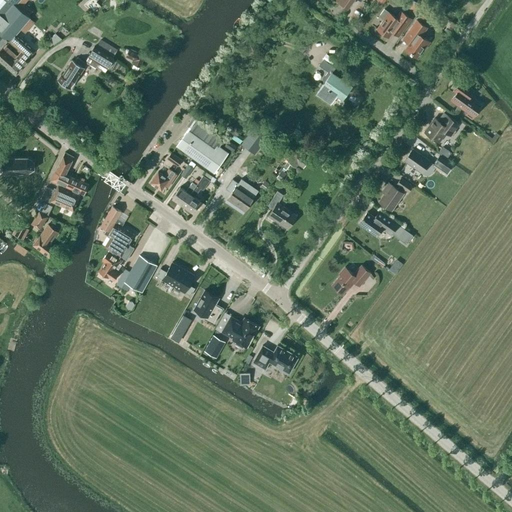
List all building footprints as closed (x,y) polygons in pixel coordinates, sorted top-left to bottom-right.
[(0,0),(0,32),(1,34),(0,35),(0,51),(3,48),(5,49),(6,48),(5,47),(30,18),(28,16),(23,11),(15,5),(19,0),(0,0)] [(28,0),(19,0),(15,5),(23,11),(28,16),(32,11),(24,4),(28,0)] [(111,0),(111,8),(119,9),(120,0),(111,0)] [(336,0),(348,8),(353,0),(336,0)] [(409,8),(416,13),(420,7),(413,3),(409,8)] [(430,12),(423,7),(417,15),(424,20),(430,12)] [(377,29),(389,38),(392,33),(398,37),(411,19),(401,12),(396,18),(388,12),(382,19),(384,20),(377,29)] [(423,48),(425,49),(430,42),(421,36),(427,28),(417,20),(403,40),(409,44),(405,49),(417,58),(423,48)] [(55,34),(49,41),(53,45),(62,39),(55,34)] [(11,43),(21,52),(17,57),(7,68),(16,76),(32,58),(30,56),(35,50),(26,42),(26,43),(23,40),(24,40),(18,35),(11,43)] [(95,48),(90,57),(89,58),(89,59),(87,62),(91,64),(94,61),(106,69),(113,58),(112,58),(117,50),(100,40),(95,48)] [(242,50),(247,60),(259,54),(254,44),(242,50)] [(0,51),(0,61),(7,68),(17,57),(6,48),(5,49),(3,48),(0,51)] [(126,56),(135,60),(133,64),(140,67),(144,56),(129,50),(126,56)] [(84,67),(87,64),(77,57),(74,61),(72,60),(62,76),(61,75),(57,81),(70,89),(84,68),(84,67)] [(337,96),(342,100),(351,87),(332,73),(335,69),(323,60),(319,66),(330,75),(316,95),(330,105),(337,96)] [(125,85),(136,91),(139,85),(129,79),(125,85)] [(473,117),(480,107),(475,103),(477,100),(471,96),(474,91),(461,81),(455,89),(458,91),(451,101),(457,106),(461,108),(473,117)] [(461,108),(457,106),(452,113),(456,116),(461,108)] [(445,133),(450,137),(459,124),(446,115),(441,122),(435,118),(425,132),(439,142),(445,133)] [(214,171),(228,153),(218,146),(224,138),(196,117),(187,130),(188,130),(177,145),(214,171)] [(255,152),(251,149),(262,134),(252,127),(246,136),(252,140),(247,147),(246,146),(235,162),(244,169),(255,152)] [(429,174),(431,174),(436,167),(446,174),(452,165),(439,156),(434,164),(412,149),(404,161),(422,173),(424,174),(425,175),(426,175),(428,175),(429,174)] [(298,166),(303,169),(309,160),(295,151),(286,162),(286,163),(289,165),(295,169),(298,166)] [(58,184),(66,187),(71,177),(66,174),(74,157),(65,152),(60,162),(51,180),(58,184)] [(168,159),(178,166),(182,161),(172,153),(168,159)] [(0,173),(27,172),(34,169),(34,162),(28,158),(0,158),(0,173)] [(180,176),(186,179),(193,169),(187,166),(180,176)] [(164,176),(158,172),(150,182),(161,190),(164,186),(167,188),(177,174),(169,168),(164,176)] [(454,174),(459,177),(463,171),(458,168),(454,174)] [(281,170),(276,178),(283,182),(287,175),(281,170)] [(205,172),(196,185),(183,205),(193,212),(200,201),(194,197),(201,188),(203,190),(210,180),(209,180),(211,176),(205,172)] [(66,187),(84,195),(89,185),(83,182),(85,180),(80,177),(79,180),(71,177),(66,187)] [(412,186),(401,178),(397,184),(400,186),(397,189),(388,183),(384,189),(386,191),(379,202),(392,211),(404,193),(403,193),(405,190),(408,192),(412,186)] [(247,184),(240,179),(238,183),(233,179),(226,189),(232,192),(227,199),(235,204),(245,211),(254,197),(243,190),(247,184)] [(264,181),(259,188),(265,191),(269,184),(264,181)] [(172,198),(183,205),(196,185),(192,182),(186,191),(180,187),(172,198)] [(73,211),(77,201),(80,194),(58,185),(55,191),(46,187),(41,198),(50,203),(51,202),(63,206),(73,211)] [(268,217),(287,230),(296,216),(278,203),(283,195),(277,191),(268,206),(273,209),(268,217)] [(110,238),(105,247),(109,249),(108,251),(112,253),(114,252),(119,256),(127,260),(134,248),(128,245),(134,235),(118,225),(115,223),(121,212),(112,206),(100,226),(107,230),(104,234),(110,238)] [(31,224),(40,229),(48,217),(39,212),(31,224)] [(397,226),(379,213),(375,218),(367,212),(359,224),(377,236),(382,229),(391,235),(397,226)] [(12,232),(20,237),(26,228),(18,223),(12,232)] [(33,245),(49,258),(56,248),(47,242),(56,230),(48,225),(47,227),(38,238),(36,237),(34,240),(35,242),(33,245)] [(112,253),(108,251),(108,252),(102,260),(105,262),(98,271),(108,278),(109,277),(114,281),(119,273),(114,270),(121,260),(118,259),(119,257),(119,256),(114,252),(112,253)] [(142,292),(157,265),(139,255),(130,272),(126,270),(116,284),(127,291),(131,285),(142,292)] [(173,286),(183,269),(172,262),(166,272),(160,268),(156,276),(162,280),(173,286)] [(354,281),(360,286),(371,273),(361,265),(353,274),(345,267),(339,274),(340,275),(332,285),(343,294),(354,281)] [(194,275),(183,269),(173,286),(184,293),(184,292),(190,296),(195,288),(189,285),(194,275)] [(205,291),(194,310),(207,317),(206,319),(214,323),(222,309),(215,305),(218,299),(205,291)] [(252,348),(264,328),(250,320),(247,326),(244,325),(245,324),(237,319),(228,333),(239,340),(239,341),(252,348)] [(177,323),(173,330),(181,334),(185,327),(177,323)] [(213,336),(204,351),(211,354),(220,339),(213,336)] [(289,373),(298,357),(277,345),(273,352),(262,345),(253,362),(265,369),(269,362),(289,373)] [(240,372),(240,381),(250,380),(250,372),(240,372)]
